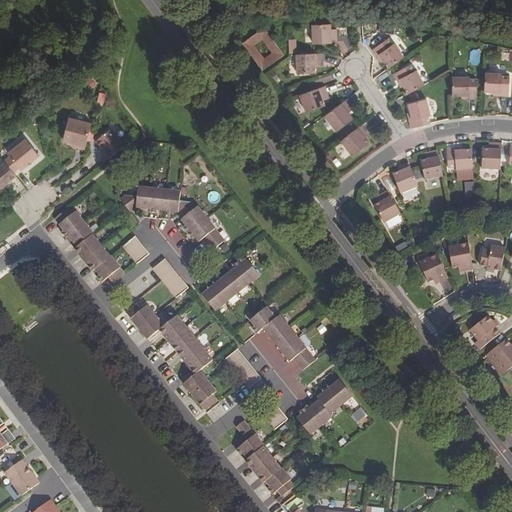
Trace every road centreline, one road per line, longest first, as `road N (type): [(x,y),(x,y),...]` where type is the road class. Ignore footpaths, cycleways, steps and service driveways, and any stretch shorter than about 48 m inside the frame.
road 1 (residential): [(315,212),(151,0)]
road 2 (residential): [(94,303),(205,440)]
road 3 (residential): [(414,340),(315,212)]
road 4 (residential): [(511,467),(414,340)]
road 5 (residential): [(0,265),(38,236),(94,303)]
